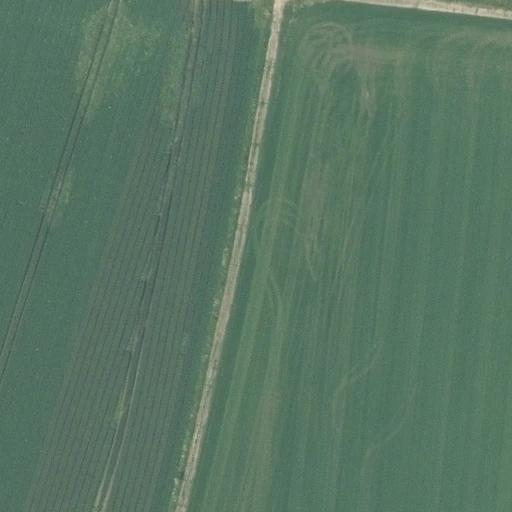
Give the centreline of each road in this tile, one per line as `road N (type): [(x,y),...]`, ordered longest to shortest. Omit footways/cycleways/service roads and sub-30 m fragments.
road 1 (track): [(179,511),(282,0)]
road 2 (track): [(356,0),(511,17)]
